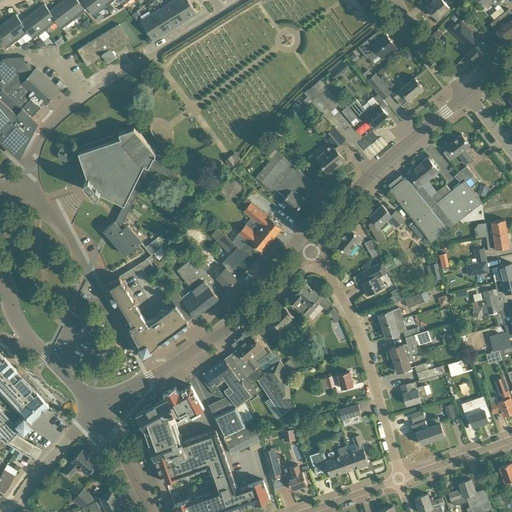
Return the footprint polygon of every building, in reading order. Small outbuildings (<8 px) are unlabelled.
[(78,0),(63,0),(61,2),(74,19),(86,10),(78,0)] [(106,6),(101,0),(83,0),(95,15),(106,6)] [(173,0),(163,7),(175,26),(186,20),(173,0)] [(173,0),(186,20),(197,13),(188,0),(173,0)] [(429,7),(437,18),(445,11),(450,7),(445,1),(445,0),(434,0),(432,2),(434,4),(429,7)] [(477,0),(488,8),(491,4),(488,1),(489,0),(477,0)] [(61,2),(50,11),(55,18),(56,21),(62,28),(74,19),(61,2)] [(44,4),(33,12),(46,29),(56,21),(55,18),(50,11),(44,4)] [(152,13),(164,33),(175,26),(163,7),(152,13)] [(495,19),(490,23),(505,41),(511,35),(511,12),(508,8),(505,11),(495,19)] [(33,12),(21,21),(26,29),(28,31),(32,36),(34,38),(46,29),(33,12)] [(141,20),(153,40),(164,33),(152,13),(141,20)] [(16,14),(4,23),(17,40),(28,31),(26,29),(21,21),(16,14)] [(460,19),(450,29),(471,49),(467,53),(479,63),(482,60),(482,61),(493,49),(494,49),(498,45),(481,29),(479,31),(465,17),(462,20),(460,19)] [(91,24),(87,18),(82,22),(86,28),(91,24)] [(17,40),(4,23),(0,26),(0,41),(4,46),(6,48),(17,40)] [(79,48),(88,62),(102,54),(108,63),(115,58),(114,56),(116,55),(111,48),(126,39),(118,24),(79,48)] [(369,38),(359,46),(368,57),(376,50),(383,58),(384,57),(385,58),(390,54),(389,53),(397,47),(386,33),(373,43),(369,38)] [(40,37),(36,40),(41,47),(45,44),(40,37)] [(61,37),(55,42),(58,45),(64,40),(61,37)] [(409,48),(403,53),(407,59),(414,54),(409,48)] [(355,52),(350,56),(354,62),(359,58),(355,52)] [(0,139),(1,140),(2,139),(16,152),(19,151),(22,151),(33,129),(34,130),(39,121),(32,115),(43,104),(45,102),(46,104),(60,89),(36,67),(33,70),(25,62),(25,56),(4,58),(0,61),(0,139)] [(376,73),(368,79),(376,89),(384,83),(376,73)] [(405,81),(392,92),(402,105),(403,104),(404,106),(409,102),(408,100),(424,87),(414,76),(406,83),(405,81)] [(60,79),(57,83),(61,87),(65,83),(60,79)] [(305,92),(324,115),(340,102),(321,79),(305,92)] [(365,114),(375,128),(382,122),(381,120),(382,119),(388,114),(383,108),(387,104),(383,99),(378,93),(374,97),(373,96),(368,100),(372,106),(367,111),(364,113),(365,114)] [(356,98),(342,110),(351,121),(357,116),(359,119),(365,114),(364,113),(367,111),(356,98)] [(125,203),(116,221),(119,225),(124,220),(131,206),(151,166),(175,178),(182,166),(155,152),(156,151),(146,139),(134,126),(119,132),(72,148),(66,145),(61,147),(58,152),(60,158),(65,161),(71,159),(73,153),(79,151),(88,178),(84,181),(88,185),(88,186),(91,190),(92,189),(96,194),(100,190),(125,203)] [(339,152),(348,144),(334,127),(324,135),(330,142),(324,147),(327,151),(318,159),(329,172),(345,159),(339,152)] [(442,150),(449,159),(455,155),(456,155),(458,153),(465,163),(472,158),(465,148),(470,144),(462,134),(448,145),(448,146),(442,150)] [(381,136),(366,149),(373,156),(387,144),(381,136)] [(278,152),(257,178),(275,193),(278,190),(286,196),(282,201),(295,211),(317,185),(278,152)] [(226,160),(231,167),(237,162),(231,155),(226,160)] [(409,172),(416,181),(419,185),(438,170),(428,157),(409,172)] [(459,171),(460,173),(466,181),(470,185),(477,179),(466,165),(459,171)] [(388,187),(431,241),(452,226),(407,171),(388,187)] [(466,181),(460,173),(460,174),(465,180),(434,204),(452,226),(460,219),(474,208),(482,202),(466,181)] [(476,193),(485,195),(488,186),(479,183),(476,193)] [(248,220),(232,241),(253,261),(282,227),(251,201),(244,210),(261,224),(256,231),(252,228),(254,225),(248,220)] [(474,208),(460,219),(462,221),(484,218),(482,202),(474,208)] [(404,219),(403,217),(396,210),(391,214),(382,204),(370,214),(374,219),(369,224),(379,241),(386,237),(381,229),(389,223),(386,219),(388,217),(396,226),(404,219)] [(485,228),(479,229),(480,237),(487,236),(493,235),(507,232),(505,219),(484,222),(485,228)] [(104,229),(115,242),(131,227),(128,223),(127,223),(124,220),(119,225),(116,221),(115,220),(104,229)] [(131,227),(115,242),(125,254),(127,253),(143,240),(131,227)] [(336,244),(349,254),(362,237),(350,227),(336,244)] [(495,242),(488,243),(489,249),(509,246),(507,232),(493,235),(495,242)] [(162,233),(157,238),(161,243),(166,239),(162,233)] [(226,266),(216,276),(228,288),(253,261),(232,241),(222,233),(216,239),(230,253),(222,262),(226,266)] [(146,247),(152,255),(163,246),(161,243),(157,238),(146,247)] [(369,240),(363,243),(371,258),(377,254),(369,240)] [(182,247),(176,251),(182,258),(187,254),(182,247)] [(473,249),(475,261),(477,261),(486,259),(483,247),(473,249)] [(438,254),(441,266),(447,265),(444,253),(438,254)] [(397,255),(389,260),(393,268),(401,263),(397,255)] [(176,290),(169,295),(176,304),(182,312),(188,307),(195,315),(219,297),(218,296),(224,292),(205,271),(198,263),(193,257),(177,269),(193,289),(182,297),(176,290)] [(148,258),(105,284),(111,296),(110,296),(115,304),(116,303),(127,321),(130,319),(133,324),(129,326),(140,346),(139,346),(144,355),(152,350),(152,349),(160,341),(163,344),(191,323),(188,320),(182,312),(176,304),(149,324),(140,312),(141,312),(122,280),(126,278),(151,262),(148,258)] [(203,259),(198,263),(205,271),(210,267),(203,259)] [(473,261),(466,263),(468,275),(477,273),(488,271),(489,271),(487,259),(486,259),(477,261),(475,261),(473,261)] [(369,277),(362,281),(369,294),(386,285),(380,274),(388,270),(382,261),(365,269),(369,277)] [(430,264),(433,280),(441,278),(438,262),(430,264)] [(511,262),(491,267),(494,280),(502,278),(511,275),(511,262)] [(494,280),(498,294),(504,293),(511,290),(511,275),(502,278),(494,280)] [(305,282),(289,300),(307,316),(319,302),(327,309),(331,304),(326,295),(316,286),(313,289),(305,282)] [(483,299),(475,301),(476,308),(494,303),(493,296),(494,295),(492,289),(491,289),(483,291),(485,298),(483,299)] [(426,290),(419,292),(423,301),(430,298),(426,290)] [(403,299),(406,307),(423,301),(419,292),(403,299)] [(474,308),(473,308),(473,309),(473,310),(475,316),(478,318),(484,317),(484,315),(492,313),(497,312),(494,303),(476,308),(474,308)] [(267,322),(277,332),(294,315),(284,305),(267,322)] [(336,322),(340,317),(334,307),(330,312),(336,322)] [(378,313),(382,325),(402,319),(398,307),(378,313)] [(511,307),(508,308),(500,310),(504,323),(505,323),(511,321),(511,307)] [(399,332),(401,338),(413,334),(412,334),(419,332),(417,326),(406,330),(402,319),(382,325),(386,337),(399,332)] [(248,330),(232,344),(236,349),(259,376),(282,409),(291,403),(291,397),(289,373),(280,359),(264,370),(258,360),(267,353),(248,330)] [(390,348),(393,360),(419,351),(417,345),(430,341),(426,330),(419,332),(413,334),(401,338),(403,344),(390,348)] [(496,343),(490,345),(491,351),(500,348),(506,346),(503,333),(494,335),(496,343)] [(511,345),(506,346),(500,348),(501,354),(511,351),(511,345)] [(230,354),(225,358),(246,387),(251,383),(257,378),(259,376),(236,349),(230,354)] [(499,349),(494,351),(496,361),(502,359),(499,349)] [(0,438),(6,442),(19,429),(21,431),(30,423),(29,422),(34,418),(33,416),(47,403),(0,352),(0,438)] [(412,354),(393,360),(397,371),(411,367),(409,361),(414,359),(412,354)] [(206,376),(203,379),(210,389),(211,389),(216,395),(230,384),(234,389),(228,394),(229,395),(235,403),(236,404),(236,405),(237,404),(251,394),(246,387),(225,358),(204,373),(206,376)] [(283,364),(289,371),(296,366),(291,358),(283,364)] [(460,360),(448,364),(452,375),(463,371),(460,360)] [(432,361),(426,362),(427,367),(427,369),(434,367),(432,361)] [(414,366),(416,372),(427,367),(426,362),(414,366)] [(427,367),(416,372),(418,380),(442,374),(440,365),(434,367),(427,369),(427,367)] [(349,370),(338,374),(342,388),(353,385),(349,370)] [(332,375),(320,379),(323,388),(335,385),(332,375)] [(502,399),(491,403),(494,412),(502,409),(504,415),(511,411),(511,399),(504,376),(495,380),(502,399)] [(400,383),(407,404),(421,400),(420,396),(426,394),(425,387),(418,389),(414,378),(400,383)] [(166,398),(137,414),(145,428),(155,458),(156,458),(164,481),(187,473),(187,472),(193,470),(194,471),(209,465),(217,489),(195,496),(196,497),(191,499),(191,498),(174,504),(177,511),(227,511),(254,502),(255,504),(270,498),(263,479),(237,488),(216,428),(215,429),(191,384),(179,391),(176,386),(164,393),(166,398)] [(483,396),(463,403),(468,419),(470,418),(473,426),(489,420),(487,416),(490,415),(490,416),(491,415),(484,395),(483,395),(483,396)] [(215,416),(221,430),(223,435),(244,424),(253,418),(246,403),(238,408),(236,405),(215,416)] [(339,409),(342,419),(361,413),(359,404),(339,409)] [(443,407),(447,418),(455,416),(451,404),(443,407)] [(410,412),(412,420),(422,417),(420,409),(410,412)] [(434,425),(428,426),(433,439),(445,435),(438,415),(431,418),(434,425)] [(433,439),(428,426),(423,428),(420,422),(417,423),(414,424),(416,430),(421,444),(433,439)] [(355,443),(347,445),(349,451),(350,451),(355,467),(369,462),(359,434),(353,436),(355,443)] [(311,455),(317,471),(328,467),(331,476),(355,467),(349,451),(347,445),(338,449),(340,455),(325,460),(322,451),(311,455)] [(64,470),(70,476),(71,476),(79,467),(88,475),(98,463),(82,448),(72,460),(64,470)] [(264,451),(272,478),(282,475),(274,448),(264,451)] [(15,450),(12,455),(19,459),(22,454),(15,450)] [(511,461),(500,466),(507,486),(511,483),(511,461)] [(298,464),(284,468),(292,489),(307,484),(303,471),(301,472),(298,464)] [(1,471),(0,473),(0,490),(4,492),(14,475),(3,468),(1,471)] [(465,509),(466,511),(479,511),(492,508),(488,497),(480,500),(477,491),(476,491),(471,478),(459,482),(461,488),(449,493),(452,500),(468,494),(470,499),(468,499),(471,507),(465,509)] [(84,488),(73,499),(82,507),(95,501),(93,496),(84,488)] [(77,511),(99,511),(106,509),(107,511),(119,506),(112,490),(100,496),(102,498),(95,501),(82,507),(82,508),(76,510),(77,511)] [(415,497),(420,511),(425,510),(425,511),(440,511),(443,511),(441,504),(444,503),(442,497),(430,501),(428,493),(415,497)]
